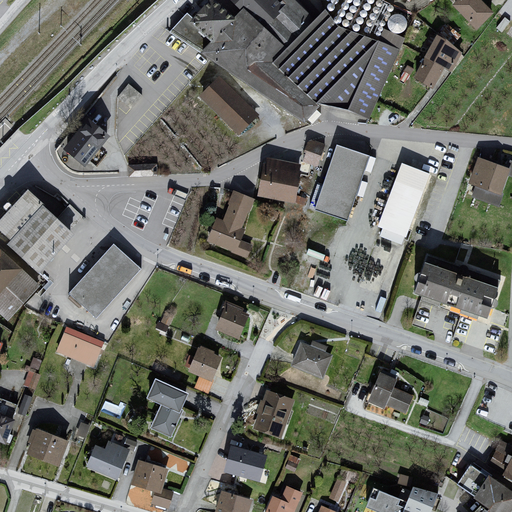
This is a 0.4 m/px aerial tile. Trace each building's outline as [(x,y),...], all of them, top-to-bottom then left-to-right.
[(235,18),(215,0),(211,0),(194,18),(188,12),(170,33),(201,53),(305,123),(319,106),(272,64),(316,20),(295,0),(232,0),(243,10),(235,18)] [(480,0),(454,0),(452,3),(477,29),(494,14),(480,0)] [(340,27),(326,9),(316,20),(272,64),(319,106),(342,110),(368,121),(405,39),(384,29),(379,42),(340,27)] [(461,53),(439,34),(415,77),(433,88),(444,68),(451,72),(461,53)] [(220,78),(201,96),(239,133),(258,115),(220,78)] [(115,97),(128,108),(142,93),(129,81),(115,97)] [(110,136),(88,118),(62,149),(84,167),(110,136)] [(309,137),(302,160),(318,164),(325,141),(309,137)] [(370,156),(337,145),(315,210),(348,222),(370,156)] [(509,170),(480,159),(470,183),(501,194),(509,170)] [(300,166),(266,160),(259,196),(293,203),(300,166)] [(431,174),(402,163),(377,228),(406,239),(431,174)] [(156,164),(128,165),(128,177),(157,176),(156,164)] [(251,200),(235,193),(223,221),(217,219),(208,240),(246,255),(250,245),(238,240),(243,230),(239,229),(251,200)] [(72,234),(42,207),(9,243),(38,270),(72,234)] [(110,246),(62,295),(94,322),(139,271),(110,246)] [(0,250),(0,310),(8,318),(38,286),(0,250)] [(413,293),(488,319),(502,279),(427,253),(413,293)] [(242,309),(226,302),(223,309),(225,310),(218,329),(238,337),(247,315),(240,313),(242,309)] [(64,328),(53,354),(91,369),(102,343),(64,328)] [(332,356),(302,343),(292,365),(322,378),(332,356)] [(220,360),(193,349),(183,373),(196,378),(192,388),(206,394),(220,360)] [(35,387),(39,376),(27,372),(24,383),(35,387)] [(384,408),(386,405),(406,413),(413,396),(393,388),(396,380),(381,374),(369,402),(384,408)] [(183,396),(151,381),(142,400),(175,415),(183,396)] [(267,391),(254,428),(281,438),(293,400),(267,391)] [(19,411),(26,413),(31,394),(24,392),(19,411)] [(15,408),(0,402),(0,446),(1,446),(15,408)] [(176,416),(157,408),(146,430),(167,440),(176,416)] [(83,433),(88,423),(82,421),(78,430),(83,433)] [(62,440),(28,427),(22,441),(27,443),(23,453),(53,464),(62,440)] [(124,448),(102,441),(99,449),(88,445),(80,468),(113,480),(124,448)] [(266,456),(232,446),(225,472),(260,481),(266,456)] [(165,471),(134,462),(127,488),(150,494),(147,506),(167,511),(171,496),(159,492),(165,471)] [(511,492),(471,465),(457,484),(492,509),(489,511),(510,511),(511,510),(511,492)] [(346,482),(337,478),(329,498),(338,502),(346,482)] [(281,501),(274,497),(267,511),(292,511),(302,493),(287,487),(281,501)] [(430,511),(437,494),(414,488),(407,502),(403,511),(430,511)] [(378,511),(403,511),(407,502),(374,489),(366,507),(378,511)] [(248,511),(252,500),(222,491),(216,511),(248,511)]
